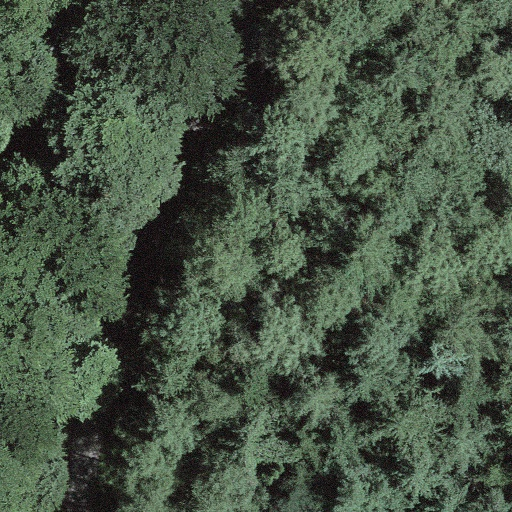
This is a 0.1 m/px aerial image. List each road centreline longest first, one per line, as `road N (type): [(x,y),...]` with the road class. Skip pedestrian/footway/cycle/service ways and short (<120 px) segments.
road 1 (unclassified): [(82,511),(119,316),(153,212),(218,80),(240,0)]
road 2 (unclassified): [(86,0),(0,126)]
